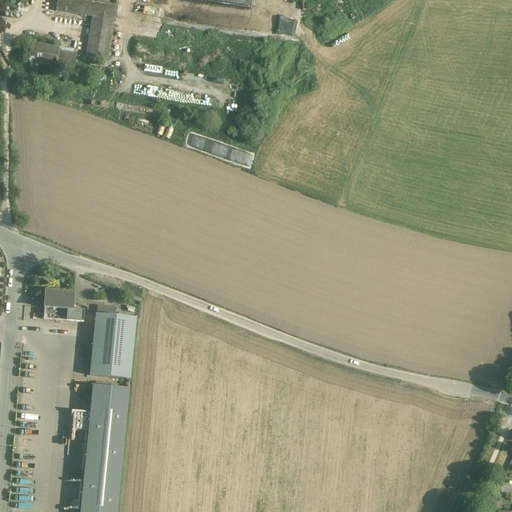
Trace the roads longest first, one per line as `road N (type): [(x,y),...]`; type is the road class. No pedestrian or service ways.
road 1 (unclassified): [(21,244),(328,355),(511,396)]
road 2 (unknown): [(0,325),(42,332),(56,349),(53,511)]
road 3 (unclassified): [(0,467),(21,244)]
